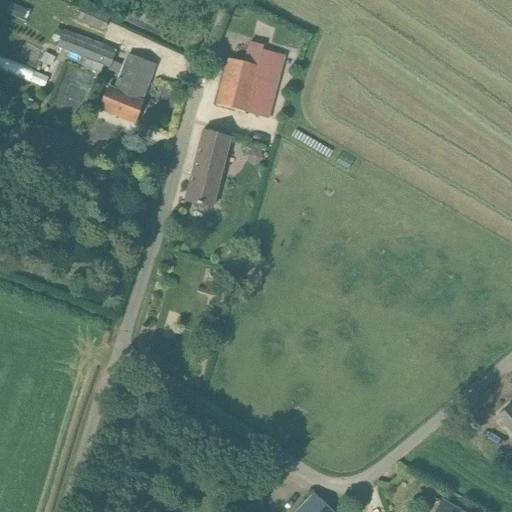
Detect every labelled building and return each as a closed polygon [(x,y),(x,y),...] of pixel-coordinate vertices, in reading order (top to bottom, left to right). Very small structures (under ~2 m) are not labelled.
[(80,7),(75,17),(103,31),(108,18),(88,9),(87,11),(80,7)] [(126,54),(122,65),(113,62),(116,50),(64,30),(56,48),(108,68),(107,70),(118,75),(113,89),(106,87),(97,109),(135,124),(144,101),(142,101),(155,65),(126,54)] [(268,118),(280,72),(284,55),(262,49),(257,66),(228,59),(216,105),(268,118)] [(0,59),(0,69),(46,89),(51,77),(1,56),(0,59)] [(231,138),(222,135),(202,131),(192,173),(185,201),(212,208),(219,181),(220,181),(231,138)] [(511,404),(497,417),(510,432),(511,433),(511,404)] [(297,511),(331,511),(313,495),(297,511)] [(460,511),(459,511),(442,502),(435,511),(461,511),(460,511)]
